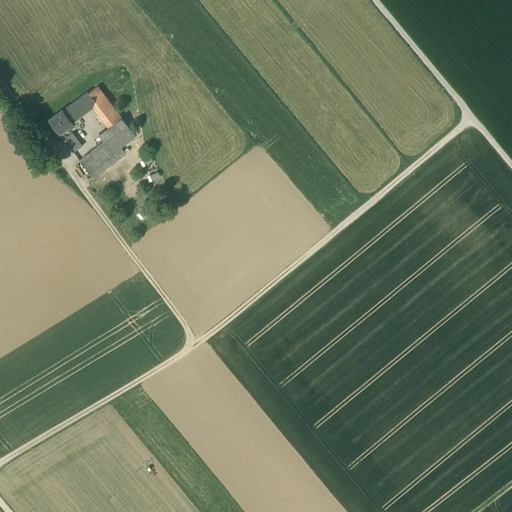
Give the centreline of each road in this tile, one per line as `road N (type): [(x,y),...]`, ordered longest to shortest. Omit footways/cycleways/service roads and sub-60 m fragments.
road 1 (track): [(474,122),(197,343),(0,464)]
road 2 (track): [(511,166),(377,0)]
